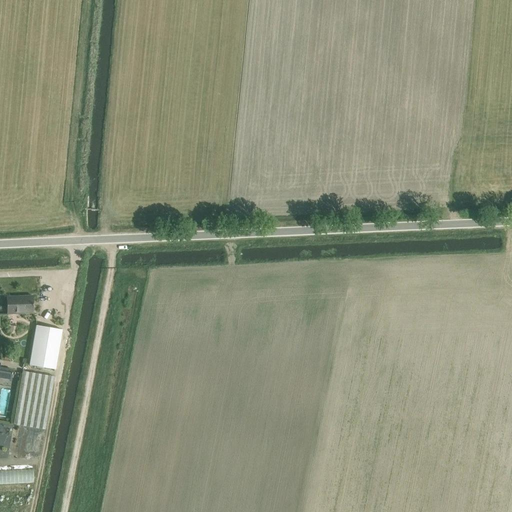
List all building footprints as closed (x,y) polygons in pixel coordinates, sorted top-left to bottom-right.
[(489,173),(487,173),(484,173),(482,174),(479,175),(477,177),(475,178),(474,180),(472,183),(472,185),(471,188),(471,191),(472,193),(473,196),(474,198),(476,200),(478,201),(480,203),(483,204),(485,204),(488,204),(490,204),(493,203),(495,202),(497,200),(499,198),(501,196),(502,193),(502,191),(502,188),(502,185),(501,183),(500,180),(499,178),(497,176),(494,175),(492,174),(489,173)] [(7,297),(8,315),(33,313),(32,306),(33,306),(33,304),(32,304),(32,296),(31,296),(32,298),(20,298),(20,296),(7,297)] [(31,357),(30,361),(30,365),(56,370),(63,329),(37,325),(31,357)] [(0,378),(11,380),(13,370),(0,367),(0,378)] [(54,377),(22,372),(14,424),(45,430),(54,377)] [(35,469),(0,469),(0,484),(36,483),(35,469)]
